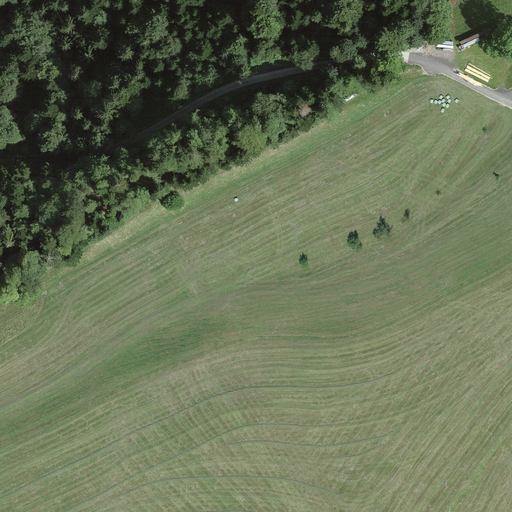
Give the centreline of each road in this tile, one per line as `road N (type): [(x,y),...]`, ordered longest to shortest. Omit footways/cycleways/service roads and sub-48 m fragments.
road 1 (unclassified): [(511,102),(432,63),(384,54),(254,78),(108,149),(0,161)]
road 2 (track): [(57,262),(152,202),(432,63)]
